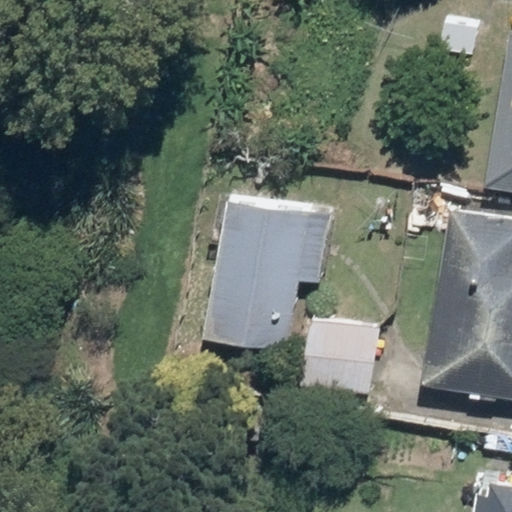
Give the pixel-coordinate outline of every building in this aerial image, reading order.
[(511,0),(450,0),(445,37),(511,47),(511,0)] [(511,85),(498,174),(511,176),(511,85)] [(246,183),(219,323),(295,338),(309,269),(326,272),(340,201),(246,183)] [(511,204),(462,197),(435,370),(511,382),(511,204)] [(388,320),(323,310),(313,374),(378,384),(388,320)] [(511,511),(511,468),(498,466),(490,511),(511,511)]
